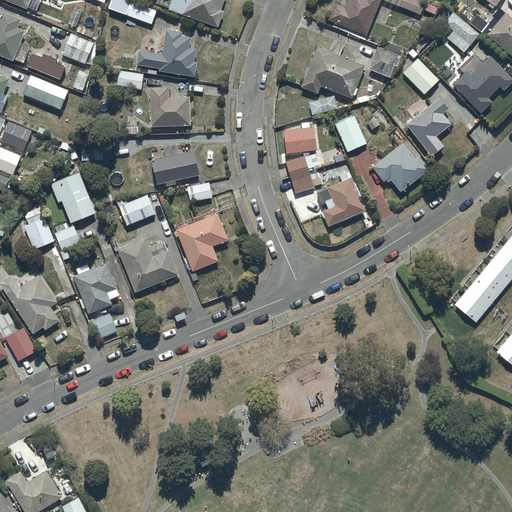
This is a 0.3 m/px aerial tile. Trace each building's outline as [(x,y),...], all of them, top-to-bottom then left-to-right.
[(9,0),(27,7),(27,5),(37,9),(40,0),(9,0)] [(157,9),(133,0),(110,0),(109,6),(152,22),(157,9)] [(223,0),(170,0),(168,7),(218,25),(224,9),(221,8),(223,0)] [(346,0),(345,5),(335,1),(328,18),(366,34),(380,0),(387,0),(420,12),(422,8),(435,13),(438,6),(423,0),(422,0),(346,0)] [(83,10),(74,7),(68,22),(77,25),(83,10)] [(479,32),(453,10),(443,22),(453,30),(448,36),(464,49),(479,32)] [(511,16),(504,10),(486,32),(511,53),(511,16)] [(0,53),(13,59),(25,29),(18,26),(21,18),(3,11),(0,18),(0,53)] [(488,20),(477,11),(470,21),(481,29),(488,20)] [(166,27),(162,51),(162,52),(139,48),(136,63),(160,67),(159,69),(196,75),(198,60),(195,60),(197,47),(189,45),(190,35),(182,34),(182,30),(166,27)] [(86,61),(92,63),(96,54),(90,51),(94,41),(71,31),(63,53),(85,63),(86,61)] [(390,50),(376,45),(368,67),(390,76),(394,63),(397,64),(401,54),(402,55),(405,46),(393,41),(390,50)] [(364,63),(317,45),(301,84),(318,91),(321,84),(352,96),(364,63)] [(511,79),(511,75),(490,54),(482,61),(474,53),(460,68),(464,71),(453,83),(481,110),(492,99),(488,96),(500,84),(504,88),(511,79)] [(417,56),(403,71),(424,92),(439,78),(417,56)] [(89,70),(80,67),(73,86),(83,89),(89,70)] [(142,88),(144,72),(119,69),(117,84),(142,88)] [(0,109),(2,111),(6,99),(1,97),(10,77),(0,72),(0,109)] [(69,88),(31,72),(23,92),(61,107),(69,88)] [(169,85),(150,85),(152,124),(191,123),(190,94),(170,95),(169,85)] [(334,94),(308,100),(311,112),(337,107),(334,94)] [(439,96),(406,122),(431,154),(443,144),(435,134),(451,122),(443,111),(448,107),(439,96)] [(366,141),(354,114),(335,123),(347,150),(366,141)] [(32,129),(9,120),(1,139),(24,148),(32,129)] [(301,126),(283,128),(285,152),(303,150),(303,154),(309,154),(309,149),(316,149),(314,125),(310,125),(309,120),(301,121),(301,126)] [(82,136),(82,159),(103,159),(103,136),(82,136)] [(60,146),(68,149),(72,159),(78,156),(72,143),(63,140),(60,146)] [(165,154),(152,157),(157,182),(167,180),(167,184),(177,182),(176,177),(198,173),(195,149),(179,152),(178,140),(163,142),(165,154)] [(403,140),(372,164),(383,180),(386,178),(388,180),(391,178),(400,190),(429,167),(419,153),(415,156),(403,140)] [(0,168),(10,173),(14,174),(22,154),(0,144),(0,168)] [(304,155),(285,160),(295,192),(313,187),(313,184),(321,182),(318,170),(309,173),(304,155)] [(80,169),(50,181),(58,201),(62,199),(72,222),(97,211),(80,169)] [(10,176),(0,172),(0,187),(4,189),(10,176)] [(366,208),(351,175),(327,185),(328,186),(316,191),(322,204),(326,202),(328,207),(322,210),(328,224),(366,208)] [(209,180),(187,185),(191,201),(212,196),(212,194),(214,194),(212,184),(210,185),(209,180)] [(148,193),(128,201),(126,196),(121,198),(123,203),(119,205),(126,223),(155,212),(148,193)] [(29,210),(26,214),(29,222),(25,223),(34,247),(55,239),(42,205),(29,210)] [(218,211),(176,228),(193,269),(219,259),(213,244),(229,237),(218,211)] [(57,231),(55,231),(62,249),(60,250),(64,258),(70,255),(67,249),(82,242),(74,223),(69,226),(66,221),(55,225),(57,231)] [(511,231),(450,299),(472,320),(511,276),(511,231)] [(145,235),(117,245),(135,289),(178,274),(169,248),(167,249),(164,240),(149,246),(145,235)] [(119,293),(106,261),(90,267),(88,262),(77,266),(79,271),(73,273),(89,311),(112,302),(110,297),(119,293)] [(58,300),(39,272),(20,286),(12,273),(0,281),(0,282),(34,332),(44,325),(46,328),(61,317),(52,304),(58,300)] [(109,311),(92,318),(99,337),(117,330),(109,311)] [(511,323),(492,345),(511,363),(511,323)] [(24,326),(6,336),(18,359),(36,349),(24,326)] [(5,337),(0,327),(0,357),(9,353),(1,339),(5,337)] [(21,469),(6,478),(26,511),(33,511),(62,494),(47,469),(28,480),(21,469)] [(88,511),(79,495),(62,505),(65,510),(61,511),(88,511)]
